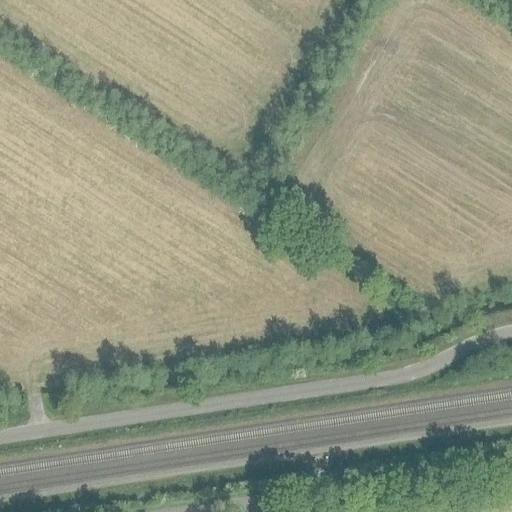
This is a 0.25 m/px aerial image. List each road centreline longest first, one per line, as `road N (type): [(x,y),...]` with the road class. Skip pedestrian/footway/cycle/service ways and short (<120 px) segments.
road 1 (unclassified): [(0,439),(391,378),(511,333)]
road 2 (unclassified): [(215,511),(511,467)]
